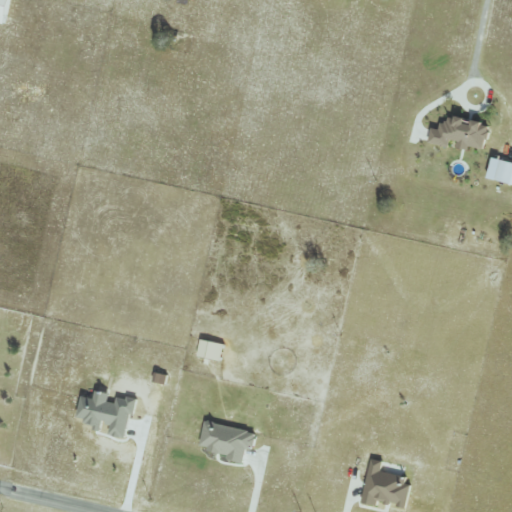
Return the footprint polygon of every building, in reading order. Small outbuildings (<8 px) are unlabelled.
[(483,150),(489,124),(445,115),(442,131),(432,129),(429,143),(452,148),(453,144),(483,150)] [(511,162),(493,157),(488,178),(511,184),(511,162)] [(198,355),(221,360),(225,344),(201,338),(198,355)] [(124,437),(136,401),(119,395),(116,403),(108,400),(109,396),(96,392),(94,399),(84,395),(76,419),(101,427),(103,422),(112,425),(109,433),(124,437)] [(243,460),(247,447),(253,449),(257,433),(207,418),(198,447),(243,460)] [(362,503),(378,506),(379,502),(407,507),(412,478),(380,471),(382,461),(371,459),(362,503)]
